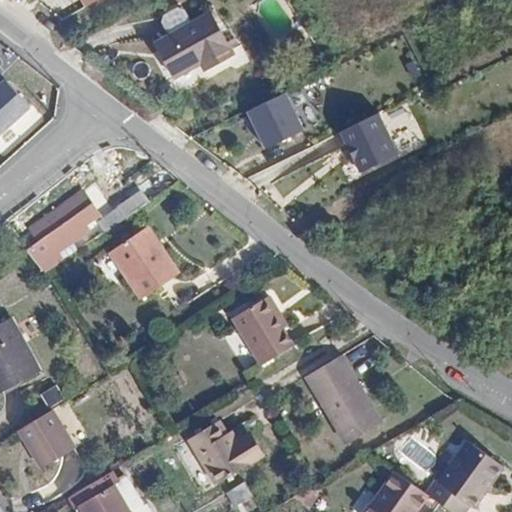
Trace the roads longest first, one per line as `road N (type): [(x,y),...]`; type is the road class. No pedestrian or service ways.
road 1 (residential): [(115,111),(390,323),(511,395)]
road 2 (residential): [(0,18),(115,111)]
road 3 (residential): [(0,199),(115,111)]
